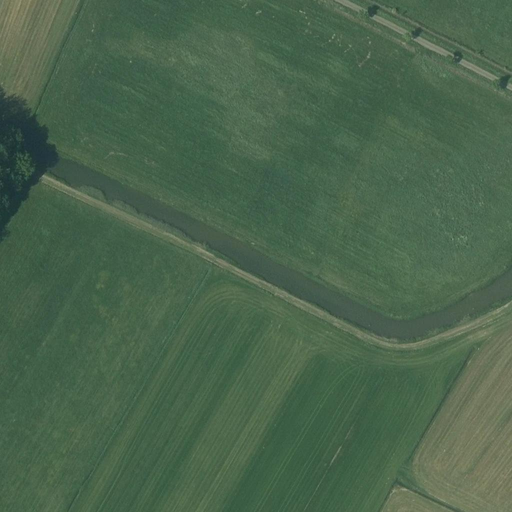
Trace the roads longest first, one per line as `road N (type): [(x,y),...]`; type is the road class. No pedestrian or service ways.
road 1 (track): [(0,161),(384,347),(440,339),(511,306)]
road 2 (unclassified): [(511,89),(337,0)]
